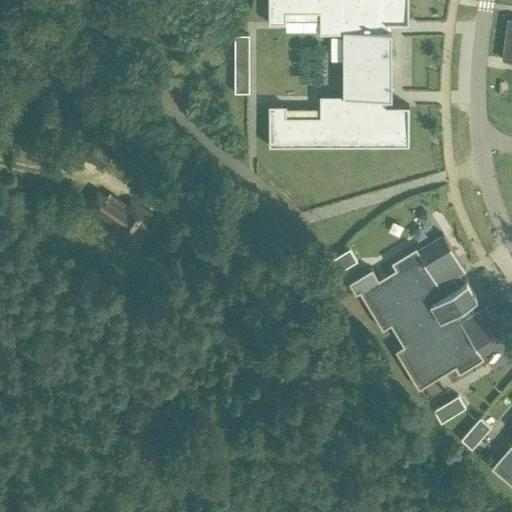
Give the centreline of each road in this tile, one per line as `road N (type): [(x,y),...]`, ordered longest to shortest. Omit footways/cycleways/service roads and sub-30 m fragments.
road 1 (residential): [(480,131),(489,0)]
road 2 (residential): [(511,251),(496,219),(480,131)]
